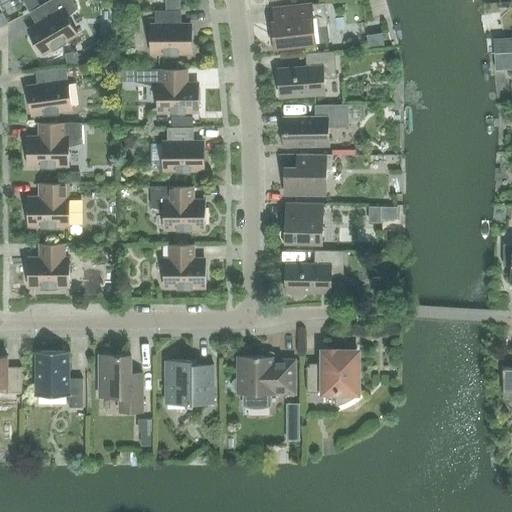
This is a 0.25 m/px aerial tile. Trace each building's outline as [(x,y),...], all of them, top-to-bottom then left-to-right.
[(32,26),(36,33),(32,36),(43,54),(77,34),(67,18),(77,8),(72,0),(50,0),(30,12),(37,23),(32,26)] [(273,8),(275,21),(273,21),(276,47),(315,43),(314,27),(327,26),(325,2),(273,8)] [(186,32),(186,24),(180,24),(180,10),(155,10),(155,24),(151,24),(151,54),(191,54),(191,32),(186,32)] [(99,41),(83,50),(91,64),(107,55),(99,41)] [(280,97),(324,94),(323,78),(336,77),(334,51),(306,53),(307,67),(278,68),(280,97)] [(77,52),(66,54),(68,68),(79,66),(77,52)] [(38,84),(33,85),(34,93),(29,94),(32,115),(72,110),(66,67),(37,71),(38,84)] [(187,69),(162,69),(136,69),(136,81),(158,85),(158,112),(198,112),(198,90),(193,90),(193,82),(187,82),(187,69)] [(284,144),(284,145),(328,145),(327,127),(348,127),(348,104),(315,105),(315,117),(283,117),(284,133),(282,133),(279,139),(282,144),(284,144)] [(82,143),(81,122),(39,123),(39,136),(33,136),(33,144),(28,144),(28,166),(68,166),(68,146),(82,143)] [(164,171),(204,171),(203,149),(199,149),(198,141),(192,141),(192,127),(167,128),(167,141),(163,141),(164,171)] [(331,168),(331,154),(297,154),(297,167),(285,167),(285,194),(325,194),(325,168),(331,168)] [(28,226),(69,226),(69,183),(39,183),(39,196),(33,196),(33,205),(28,205),(28,226)] [(164,229),(205,229),(204,207),(200,207),(200,199),(194,199),(193,186),(151,186),(151,207),(164,210),(164,229)] [(322,205),(286,204),(286,227),(284,227),(281,230),(280,236),(283,239),(286,239),(285,241),(321,242),(322,205)] [(39,257),(33,257),(34,265),(29,265),(29,287),(69,287),(69,256),(65,256),(65,243),(39,243),(39,257)] [(194,244),(168,245),(169,258),(165,258),(165,288),(205,288),(205,266),(200,266),(200,258),(194,258),(194,244)] [(503,265),(511,266),(510,288),(511,287),(511,244),(505,244),(503,265)] [(286,263),(286,291),(288,291),(292,295),(295,297),(299,297),(303,296),(306,292),(330,292),(330,276),(343,276),(343,251),(315,250),(315,264),(286,263)] [(70,352),(70,351),(34,351),(34,352),(35,352),(35,394),(34,394),(34,395),(69,395),(69,407),(83,407),(83,378),(69,378),(69,352),(70,352)] [(337,352),(337,351),(336,351),(336,352),(328,352),(328,351),(327,351),(327,352),(324,352),(323,366),(306,366),(306,392),(335,392),(335,404),(335,406),(345,403),(354,397),(362,390),(357,385),(357,352),(337,352)] [(143,411),(143,381),(131,381),(131,354),(99,354),(99,396),(119,396),(119,411),(143,411)] [(0,355),(0,392),(22,392),(22,367),(7,367),(7,355),(0,355)] [(260,405),(270,403),(270,394),(276,394),(276,393),(295,393),(295,359),(276,359),(276,356),(238,356),(238,378),(233,381),(232,385),(234,390),(238,392),(238,394),(243,394),(243,403),(253,405),(260,405)] [(192,364),(192,360),(165,360),(165,403),(192,403),(213,403),(213,364),(192,364)] [(508,404),(511,407),(511,366),(503,367),(503,389),(504,389),(504,393),(505,397),(506,401),(508,404)] [(287,404),(287,416),(300,416),(300,404),(287,404)]
